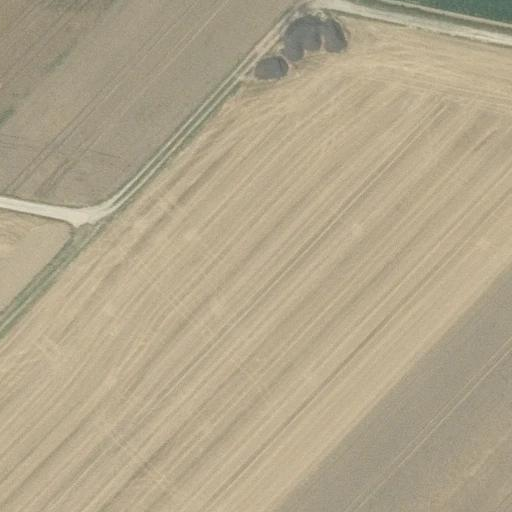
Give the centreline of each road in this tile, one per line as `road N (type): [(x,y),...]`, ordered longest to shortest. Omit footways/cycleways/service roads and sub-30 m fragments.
road 1 (track): [(308,0),(93,224)]
road 2 (track): [(338,0),(511,41)]
road 3 (track): [(0,320),(93,224)]
